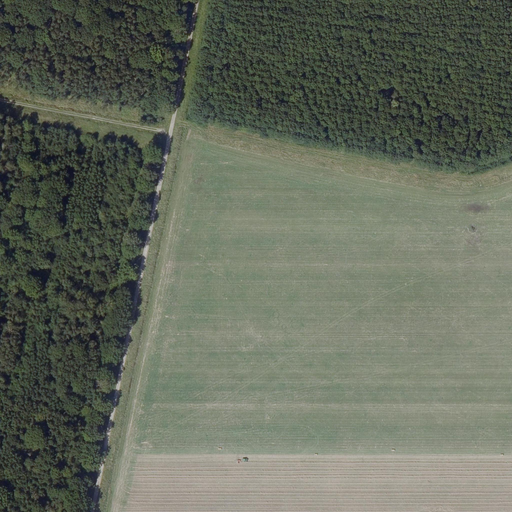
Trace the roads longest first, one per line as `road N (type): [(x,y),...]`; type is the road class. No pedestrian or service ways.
road 1 (unclassified): [(196,0),(90,511)]
road 2 (track): [(0,101),(167,133)]
